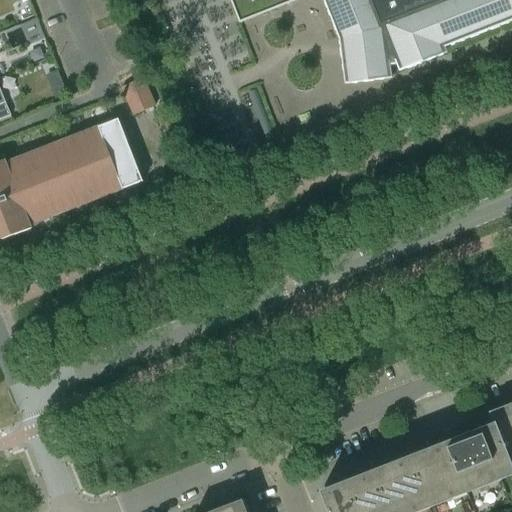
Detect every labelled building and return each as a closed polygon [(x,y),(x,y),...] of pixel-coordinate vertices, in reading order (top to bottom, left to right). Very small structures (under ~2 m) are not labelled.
[(511,0),(229,0),(240,25),(304,0),(324,0),(340,38),(346,85),(393,79),(390,62),(395,60),(400,73),(447,54),(445,49),(511,22),(511,0)] [(155,107),(143,79),(121,88),(134,116),(155,107)] [(0,89),(0,120),(11,116),(0,89)] [(143,182),(119,120),(6,164),(5,161),(0,162),(0,234),(2,241),(32,229),(30,226),(143,182)] [(329,511),(488,511),(510,504),(500,478),(511,473),(511,463),(511,460),(511,459),(511,410),(503,414),(507,425),(472,438),(466,424),(428,438),(434,454),(324,497),(329,511)] [(245,511),(242,502),(217,511),(245,511)]
